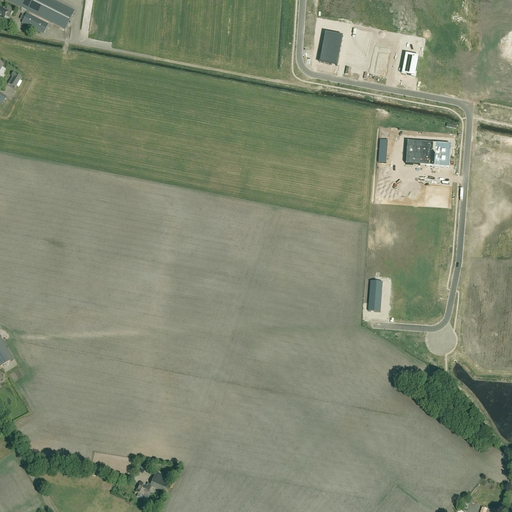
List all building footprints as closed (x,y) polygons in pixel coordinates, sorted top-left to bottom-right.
[(74,11),(52,0),(5,0),(65,30),(74,11)] [(8,7),(6,11),(0,7),(0,17),(4,19),(5,16),(9,18),(13,9),(8,7)] [(38,20),(26,14),(22,23),(43,34),(48,25),(38,20)] [(354,33),(350,53),(365,56),(368,36),(354,33)] [(322,54),(320,64),(329,65),(337,67),(343,37),(326,34),(322,54)] [(424,63),(422,72),(428,73),(428,68),(438,70),(442,50),(427,48),(424,64),(424,63)] [(377,51),(373,75),(385,77),(390,54),(377,51)] [(406,55),(402,75),(415,78),(419,57),(406,55)] [(13,73),(11,76),(13,77),(8,84),(14,88),(21,77),(13,73)] [(387,164),(389,141),(380,140),(378,163),(387,164)] [(407,142),(405,165),(448,168),(450,145),(407,142)] [(428,188),(426,208),(446,209),(448,189),(428,188)] [(390,217),(388,242),(439,246),(440,221),(390,217)] [(406,316),(407,302),(411,302),(413,282),(394,280),(391,315),(406,316)] [(371,282),(368,312),(381,313),(383,283),(371,282)] [(0,366),(13,359),(0,337),(0,366)] [(156,472),(150,485),(148,484),(146,487),(139,483),(135,493),(143,496),(144,494),(148,495),(150,492),(149,491),(149,490),(151,487),(162,491),(163,488),(165,489),(172,476),(168,473),(166,477),(156,472)]
